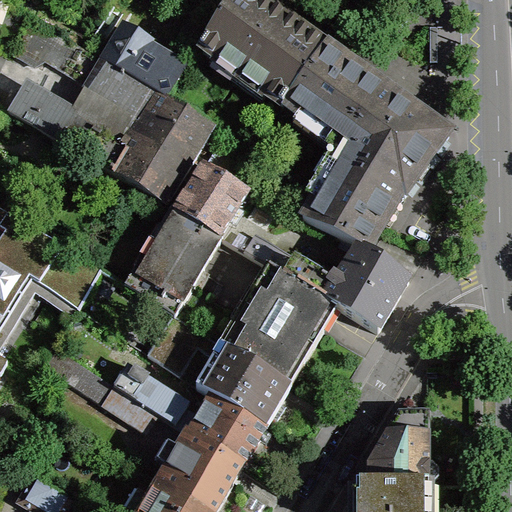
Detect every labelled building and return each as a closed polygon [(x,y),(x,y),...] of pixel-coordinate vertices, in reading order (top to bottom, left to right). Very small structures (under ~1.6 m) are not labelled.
[(282,110),(283,108),(325,49),(271,10),(256,0),(233,0),(200,51),(214,61),(221,61),(265,92),(266,99),(282,110)] [(215,130),(167,101),(104,63),(33,22),(15,57),(30,66),(43,45),(51,50),(44,62),(88,88),(71,116),(25,89),(9,115),(166,208),(215,130)] [(124,29),(104,63),(167,101),(188,70),(149,47),(150,45),(138,37),(124,29)] [(354,70),(325,49),(283,108),(342,150),(346,146),(344,145),(383,90),(354,70)] [(346,146),(353,151),(346,162),(403,198),(405,199),(449,138),(404,105),(383,90),(344,145),(346,146)] [(403,198),(346,162),(341,159),(303,223),(360,251),(368,256),(374,247),(403,198)] [(176,213),(219,239),(247,196),(203,170),(176,213)] [(125,288),(173,318),(175,320),(186,302),(222,241),(219,239),(176,213),(171,211),(160,230),(165,233),(141,273),(136,270),(125,288)] [(0,230),(3,233),(0,236),(0,351),(35,296),(74,321),(79,312),(101,273),(0,213),(0,230)] [(230,246),(241,252),(249,238),(238,231),(230,246)] [(245,254),(270,269),(339,310),(379,334),(385,324),(408,284),(368,256),(360,251),(335,286),(255,238),(245,254)] [(270,269),(222,349),(290,391),(307,363),(339,310),(270,269)] [(290,391),(222,349),(175,320),(173,318),(148,357),(180,378),(198,350),(214,360),(197,389),(222,405),(266,431),(267,431),(272,423),(291,391),(290,391)] [(147,435),(158,417),(115,389),(56,350),(46,369),(147,435)] [(128,369),(115,389),(158,417),(186,436),(189,438),(199,420),(185,410),(188,407),(147,381),(148,379),(135,371),(134,373),(128,369)] [(222,405),(199,444),(242,472),(253,454),(266,431),(222,405)] [(368,468),(368,487),(429,487),(429,484),(432,484),(438,478),(438,474),(438,470),(432,464),(429,464),(428,416),(400,416),(376,455),(368,468)] [(218,511),(224,503),(242,472),(199,444),(189,438),(186,436),(156,486),(157,486),(200,511),(218,511)] [(33,479),(18,504),(31,511),(66,511),(72,503),(33,479)] [(200,511),(157,486),(141,511),(200,511)] [(428,511),(429,487),(368,487),(363,487),(363,498),(353,498),(352,511),(428,511)]
